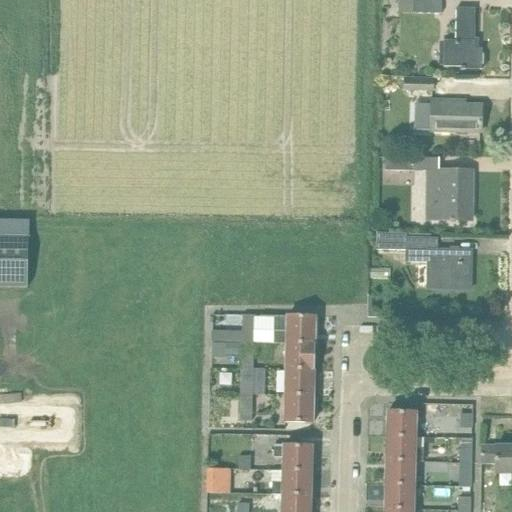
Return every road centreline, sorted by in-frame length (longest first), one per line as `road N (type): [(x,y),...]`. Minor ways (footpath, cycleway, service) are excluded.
road 1 (residential): [(350,380),(352,331),(511,335)]
road 2 (residential): [(350,380),(511,383)]
road 3 (residential): [(347,511),(350,380)]
